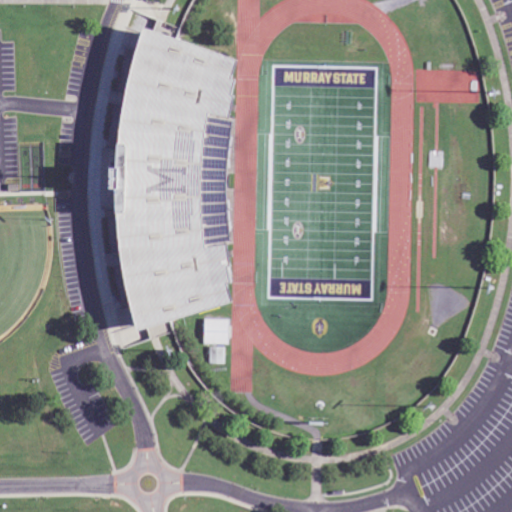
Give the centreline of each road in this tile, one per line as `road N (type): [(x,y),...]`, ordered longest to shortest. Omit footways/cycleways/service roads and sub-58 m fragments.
road 1 (residential): [(117,0),(79,137),(76,221),(104,350)]
road 2 (residential): [(0,486),(150,483)]
road 3 (residential): [(104,350),(138,416),(150,483)]
